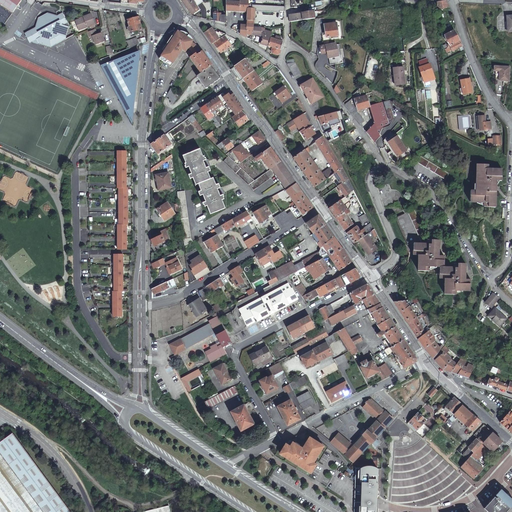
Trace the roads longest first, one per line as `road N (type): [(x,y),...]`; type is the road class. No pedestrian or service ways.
road 1 (residential): [(134,358),(109,352),(78,292),(74,163),(94,129),(141,136)]
road 2 (residential): [(370,277),(235,352),(276,440)]
road 3 (unclassified): [(321,207),(175,298),(145,304)]
road 4 (unclassified): [(427,363),(276,440)]
road 5 (residential): [(286,43),(306,55),(391,166)]
road 6 (residential): [(511,123),(506,262),(484,270)]
road 7 (secondary): [(124,422),(246,511)]
road 8 (residential): [(484,270),(429,192),(391,166)]
road 9 (residential): [(391,166),(369,176),(395,256),(370,277)]
road 10 (tertiary): [(91,511),(51,447),(0,410)]
road 11 (residential): [(448,0),(511,123)]
road 12 (residential): [(141,136),(140,257)]
